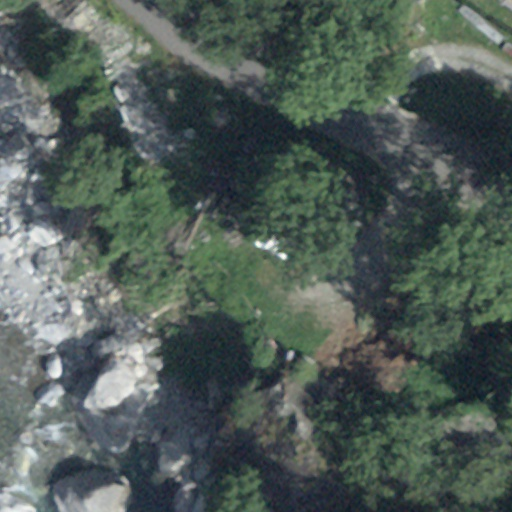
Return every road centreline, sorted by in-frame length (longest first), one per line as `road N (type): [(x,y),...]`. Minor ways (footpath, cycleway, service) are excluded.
road 1 (tertiary): [(511,216),(395,142),(219,52),(148,0)]
road 2 (track): [(416,155),(344,293),(313,316)]
road 3 (track): [(511,73),(504,65),(440,63),(403,83),(378,134)]
